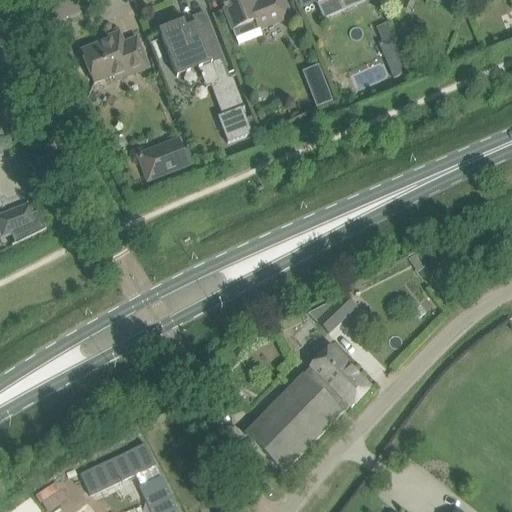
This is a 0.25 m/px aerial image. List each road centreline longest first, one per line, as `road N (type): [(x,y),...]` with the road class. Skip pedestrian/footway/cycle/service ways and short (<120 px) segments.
road 1 (primary): [(0,414),(511,144)]
road 2 (primary): [(511,141),(216,261),(0,385)]
road 3 (unclassified): [(290,511),(341,444),(460,321),(511,289)]
